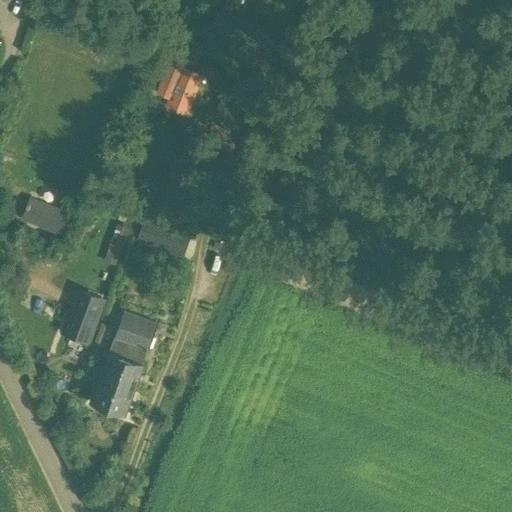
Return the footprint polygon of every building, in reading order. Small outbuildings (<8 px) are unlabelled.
[(225,0),(223,6),(237,13),(242,0),(225,0)] [(164,72),(156,93),(168,98),(165,106),(187,114),(202,74),(183,67),(182,70),(180,69),(177,77),(164,72)] [(61,235),(70,213),(30,197),(20,219),(61,235)] [(182,257),(191,233),(144,217),(135,241),(182,257)] [(114,263),(128,226),(114,221),(100,257),(114,263)] [(88,341),(103,300),(82,292),(67,334),(88,341)] [(147,351),(157,324),(122,311),(101,370),(114,374),(113,377),(117,379),(116,381),(135,388),(142,367),(147,351)] [(124,416),(135,388),(116,381),(117,379),(113,377),(114,374),(101,370),(89,403),(124,416)]
